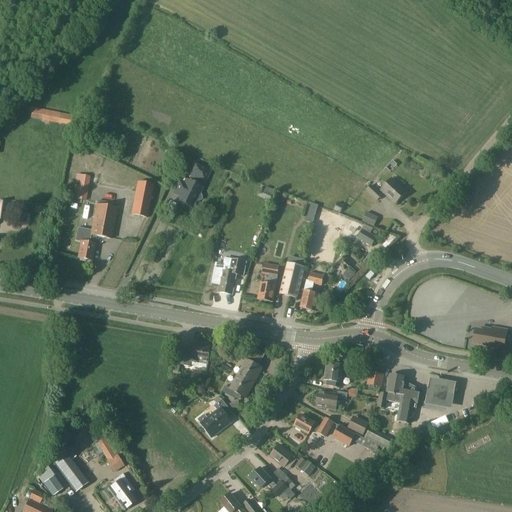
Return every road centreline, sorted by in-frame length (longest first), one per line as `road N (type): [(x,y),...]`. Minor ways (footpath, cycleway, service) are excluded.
road 1 (secondary): [(308,338),(0,284)]
road 2 (unclassified): [(168,511),(261,431),(308,338)]
road 3 (tertiary): [(369,336),(383,291),(418,262),(460,262),(511,281)]
road 4 (track): [(511,113),(411,235),(418,262)]
road 5 (secondary): [(511,373),(432,361),(369,336)]
